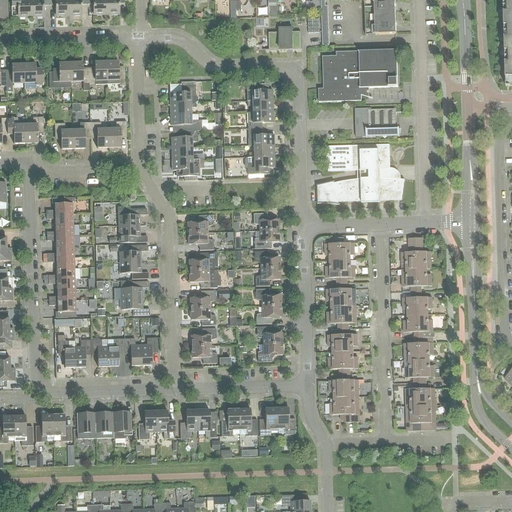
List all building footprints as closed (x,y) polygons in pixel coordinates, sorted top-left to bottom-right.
[(26,16),(31,16),(30,0),(11,0),(11,7),(17,7),(18,17),(19,18),(25,18),(26,16)] [(30,0),(31,16),(35,16),(37,17),(42,17),(44,16),(43,7),(49,6),(48,0),(30,0)] [(48,0),(49,6),(55,6),(55,15),(56,15),(57,17),(62,17),(64,15),(68,15),(67,0),(48,0)] [(67,0),(68,15),(73,15),(75,16),(80,16),(81,15),(81,5),(87,5),(86,0),(67,0)] [(86,0),(87,5),(93,5),(93,14),(95,16),(100,16),(101,14),(106,14),(105,0),(86,0)] [(105,0),(106,14),(111,14),(112,15),(118,15),(119,13),(119,4),(125,4),(124,0),(105,0)] [(364,0),(365,36),(395,35),(396,35),(394,0),(327,0),(328,0),(364,0)] [(511,0),(502,0),(506,87),(511,86),(511,0)] [(271,10),(269,10),(269,18),(277,18),(277,10),(277,2),(271,2),(271,10)] [(313,19),(308,19),(308,34),(314,33),(319,33),(319,19),(313,19)] [(262,51),(301,49),(301,32),(293,32),(292,29),(279,29),(279,33),(268,33),(269,50),(262,50),(262,51)] [(367,89),(398,88),(397,51),(336,53),(336,57),(322,57),(323,89),(318,90),(319,103),(361,102),(361,96),(372,99),(372,98),(367,97),(367,89)] [(107,85),(119,85),(119,86),(125,86),(125,71),(119,71),(118,62),(106,63),(107,81),(107,85)] [(70,64),(71,82),(83,82),(83,92),(89,91),(89,84),(89,72),(83,72),(83,63),(70,64)] [(89,84),(95,84),(95,86),(107,85),(107,81),(106,63),(94,63),(95,72),(89,72),(89,84)] [(71,82),(70,64),(58,64),(59,73),(48,73),(49,88),(53,88),(70,88),(70,87),(71,87),(71,82)] [(6,93),(12,93),(12,84),(24,84),(23,65),(11,65),(11,74),(6,74),(6,87),(6,93)] [(23,65),(24,84),(24,90),(36,90),(36,86),(42,86),(42,69),(36,70),(35,65),(23,65)] [(267,85),(261,85),(246,85),(247,96),(247,102),(252,102),(272,101),(272,91),(267,91),(267,85)] [(170,94),(170,104),(195,103),(195,104),(198,103),(197,98),(195,97),(195,87),(181,87),(181,93),(170,94)] [(252,102),(247,102),(247,107),(252,107),(252,113),(274,113),(274,112),(273,112),(272,101),(252,102)] [(169,116),(191,115),(191,108),(196,108),(195,104),(195,103),(170,104),(170,115),(169,115),(169,116)] [(371,109),(355,110),(355,118),(355,127),(356,138),(366,138),(367,138),(399,137),(399,129),(398,129),(398,130),(394,130),(393,113),(371,113),(371,109)] [(248,120),(248,130),(262,130),(262,124),(273,124),(273,113),(274,113),(252,113),(247,113),(248,120)] [(182,126),(182,132),(196,132),(201,132),(201,121),(191,121),(191,115),(169,116),(170,116),(171,126),(182,126)] [(33,125),(25,125),(26,144),(38,144),(37,131),(43,130),(43,118),(33,118),(33,125)] [(18,119),(7,119),(7,132),(13,131),(14,144),(26,144),(25,125),(18,126),(18,119)] [(116,130),(108,130),(109,149),(121,148),(121,135),(127,135),(126,122),(116,123),(116,130)] [(85,136),(91,136),(90,123),(80,124),(80,131),(72,131),(73,150),(85,149),(85,136)] [(90,123),(91,136),(97,136),(97,149),(109,149),(108,130),(101,130),(101,123),(90,123)] [(72,131),(65,131),(65,124),(54,124),(54,137),(61,137),(61,150),(73,150),(72,131)] [(248,130),(248,141),(248,147),(253,147),(275,146),(274,146),(273,135),(262,136),(262,130),(248,130)] [(196,132),(182,132),(183,138),(171,138),(171,149),(170,149),(192,149),(192,142),(197,142),(196,132)] [(390,170),(390,166),(389,145),(351,146),(352,171),(357,171),(388,170),(390,170)] [(254,158),(274,157),(274,146),(275,146),(253,147),(254,153),(249,154),(249,158),(254,158)] [(328,157),(328,161),(328,172),(352,171),(351,146),(327,147),(327,148),(328,157)] [(192,155),(192,149),(170,149),(171,149),(172,160),(192,160),(197,160),(197,155),(192,155)] [(249,175),(263,175),(269,174),(269,168),(274,168),(274,157),(254,158),(249,158),(246,159),(245,160),(244,161),(244,167),(245,168),(247,169),(249,169),(249,175)] [(199,160),(197,160),(192,160),(172,160),(172,171),(184,171),(184,177),(197,177),(198,177),(198,168),(199,168),(199,160)] [(346,181),(341,182),(335,184),(334,182),(317,186),(317,205),(323,204),(328,204),(333,205),(340,205),(338,203),(402,201),(404,180),(399,180),(393,179),(388,179),(388,170),(357,171),(357,180),(352,180),(346,181)] [(46,211),(46,216),(73,215),(72,204),(64,204),(64,198),(52,199),(52,205),(54,205),(55,211),(46,211)] [(118,216),(118,227),(140,227),(139,216),(146,216),(146,209),(129,210),(130,216),(118,216)] [(260,226),(260,232),(278,231),(278,220),(267,221),(267,214),(253,215),(253,225),(260,226)] [(55,226),(73,226),(73,215),(46,216),(46,220),(55,220),(55,226)] [(188,223),(188,234),(207,234),(207,228),(213,226),(212,221),(212,216),(198,216),(199,223),(188,223)] [(47,237),(73,237),(73,226),(55,226),(55,233),(47,233),(47,237)] [(140,227),(118,227),(119,238),(119,244),(130,244),(147,243),(147,237),(140,237),(140,227)] [(278,231),(260,232),(260,238),(254,240),(254,250),(268,249),(268,243),(279,242),(278,231)] [(207,240),(207,234),(188,234),(188,245),(199,245),(199,251),(213,251),(213,241),(207,240)] [(74,247),(73,237),(47,237),(47,242),(55,241),(56,248),(74,247)] [(315,243),(315,247),(322,247),(322,243),(324,240),(324,238),(321,238),(318,240),(317,241),(315,243)] [(329,256),(330,262),(340,262),(339,239),(335,239),(335,245),(325,245),(325,256),(329,256)] [(339,239),(340,262),(350,261),(350,256),(354,256),(354,244),(343,244),(343,239),(339,239)] [(416,247),(415,239),(411,239),(407,239),(408,253),(401,254),(401,265),(402,271),(416,270),(416,247)] [(416,247),(416,270),(427,270),(431,270),(431,264),(430,253),(423,253),(422,239),(419,239),(415,239),(416,247)] [(120,264),(141,263),(140,252),(147,252),(147,246),(131,246),(131,252),(119,253),(120,264)] [(47,255),(47,259),(74,258),(74,247),(56,248),(56,254),(47,255)] [(0,249),(0,261),(11,262),(11,249),(6,249),(6,250),(0,249)] [(261,264),(261,270),(280,269),(279,258),(269,258),(268,252),(254,253),(255,262),(261,264)] [(200,261),(189,261),(189,272),(208,272),(208,271),(214,271),(214,268),(218,268),(217,260),(214,260),(213,254),(199,254),(200,261)] [(56,270),(74,269),(74,258),(47,259),(47,263),(56,263),(56,270)] [(350,261),(340,262),(341,284),(345,284),(344,279),(348,279),(353,279),(355,279),(355,267),(350,267),(350,261)] [(340,262),(330,262),(330,267),(325,268),(326,279),(336,279),(337,284),(341,284),(340,262)] [(141,274),(141,263),(120,264),(120,274),(131,274),(132,280),(148,280),(148,273),(141,274)] [(75,280),(74,269),(56,270),(56,276),(48,276),(48,281),(75,280)] [(280,269),(261,270),(261,276),(255,278),(255,287),(269,287),(269,281),(280,280),(280,269)] [(416,270),(402,271),(402,288),(413,288),(413,293),(417,293),(416,270)] [(427,270),(416,270),(417,293),(421,293),(421,287),(431,287),(431,275),(427,275),(427,270)] [(208,272),(189,272),(190,283),(200,283),(200,289),(214,289),(217,289),(217,285),(220,282),(220,278),(217,275),(217,271),(214,271),(208,271),(208,272)] [(57,285),(57,291),(75,291),(75,280),(48,281),(48,285),(57,285)] [(121,300),(142,299),(141,289),(148,289),(148,282),(132,283),(132,289),(120,289),(121,300)] [(331,302),(331,308),(341,307),(341,284),(337,284),(337,290),(326,290),(326,302),(331,302)] [(341,284),(341,307),(352,307),(352,302),(356,301),(355,290),(349,290),(345,290),(345,284),(341,284)] [(0,308),(0,302),(13,301),(12,289),(8,289),(8,290),(0,289),(0,308)] [(262,308),(281,307),(280,296),(270,296),(269,290),(255,290),(256,300),(262,302),(262,308)] [(75,291),(57,291),(57,298),(49,298),(49,302),(75,301),(75,291)] [(190,299),(190,310),(209,309),(209,303),(215,301),(214,292),(201,292),(201,298),(190,299)] [(417,293),(413,293),(413,299),(402,299),(403,311),(407,311),(407,316),(418,316),(417,293)] [(421,293),(417,293),(418,316),(428,315),(428,310),(432,310),(432,298),(421,298),(421,293)] [(142,310),(142,299),(121,300),(121,311),(133,310),(133,317),(149,316),(149,310),(142,310)] [(55,319),(67,318),(67,313),(76,312),(75,301),(49,302),(49,306),(57,306),(58,313),(55,313),(55,319)] [(281,318),(281,307),(262,308),(262,314),(256,315),(257,325),(271,325),(270,318),(281,318)] [(341,307),(331,308),(331,313),(327,313),(327,325),(338,325),(338,330),(342,330),(341,307)] [(352,307),(341,307),(342,330),(346,330),(346,324),(356,324),(356,312),(356,307),(352,307)] [(209,309),(190,310),(191,321),(201,321),(202,327),(216,326),(215,317),(209,315),(209,309)] [(428,315),(418,316),(418,338),(422,338),(422,333),(433,332),(432,321),(428,321),(428,315)] [(414,339),(418,338),(418,316),(407,316),(407,322),(403,322),(403,333),(414,333),(414,339)] [(0,330),(9,330),(8,318),(0,318),(0,330)] [(161,332),(160,320),(152,321),(153,332),(161,332)] [(263,345),(282,345),(282,334),(271,334),(271,328),(257,328),(257,338),(263,339),(263,345)] [(0,348),(2,348),(1,342),(14,341),(13,329),(9,330),(0,330),(0,348)] [(191,337),(192,348),(210,347),(210,341),(216,339),(216,329),(202,330),(202,336),(191,337)] [(332,348),(332,353),(343,353),(342,330),(338,330),(338,336),(328,336),(328,348),(332,348)] [(342,330),(343,353),(353,353),(353,347),(357,347),(357,335),(346,336),(346,330),(342,330)] [(75,369),(74,348),(69,348),(68,342),(65,342),(65,336),(57,336),(58,355),(64,354),(65,369),(75,369)] [(415,344),(404,345),(404,356),(404,362),(409,362),(419,361),(418,338),(414,339),(415,344)] [(418,338),(419,361),(429,361),(429,355),(434,355),(433,344),(423,344),(422,338),(418,338)] [(147,346),(141,346),(141,366),(152,366),(151,352),(158,352),(157,339),(146,339),(147,346)] [(113,340),(107,341),(108,367),(119,367),(118,353),(124,353),(124,340),(113,340)] [(135,340),(124,340),(124,353),(130,352),(131,367),(141,366),(141,346),(135,346),(135,340)] [(85,354),(91,354),(91,341),(80,341),(80,348),(74,348),(75,369),(85,368),(85,354)] [(108,367),(107,341),(101,341),(91,341),(91,354),(97,353),(98,368),(108,367)] [(282,356),(282,345),(263,345),(263,351),(257,353),(258,363),(272,362),(272,356),(282,356)] [(210,347),(192,348),(192,359),(203,358),(203,365),(217,364),(216,354),(210,353),(210,347)] [(343,353),(332,353),(333,359),(328,359),(329,370),(339,370),(340,376),(343,376),(343,353)] [(353,353),(343,353),(343,376),(347,376),(347,370),(358,370),(357,358),(353,358),(353,353)] [(0,370),(10,370),(10,358),(0,358),(0,370)] [(220,360),(220,368),(232,367),(232,359),(220,360)] [(419,361),(409,362),(409,367),(405,367),(405,379),(416,379),(416,384),(420,384),(419,361)] [(429,361),(419,361),(420,384),(424,384),(424,378),(434,378),(434,366),(430,366),(429,361)] [(0,388),(3,388),(3,383),(2,382),(15,382),(15,369),(10,370),(0,370),(0,388)] [(344,398),(343,376),(340,376),(340,382),(329,382),(329,384),(329,393),(334,393),(334,399),(344,398)] [(348,381),(347,376),(343,376),(344,398),(359,398),(358,381),(348,381)] [(410,407),(420,407),(420,384),(416,384),(416,390),(405,390),(406,402),(406,407),(410,407)] [(424,384),(420,384),(420,407),(437,406),(437,401),(435,400),(435,389),(424,390),(424,384)] [(341,416),(341,421),(345,421),(344,398),(334,399),(334,404),(330,404),(330,416),(341,416)] [(359,423),(359,415),(359,398),(344,398),(345,421),(345,424),(359,423)] [(421,431),(436,431),(435,414),(437,411),(437,406),(420,407),(421,431)] [(406,413),(406,425),(407,432),(421,431),(420,407),(410,407),(406,407),(406,413)] [(295,419),(290,420),(289,420),(288,408),(277,409),(277,434),(284,434),(284,436),(295,435),(295,419)] [(257,437),(257,421),(251,421),(250,409),(239,410),(239,436),(246,435),(246,437),(257,437)] [(277,409),(265,409),(265,420),(259,420),(259,436),(271,436),(271,435),(277,434),(277,409)] [(209,410),(198,411),(198,432),(205,431),(205,439),(216,439),(216,425),(209,425),(209,410)] [(233,436),(239,436),(239,410),(227,410),(227,421),(221,422),(221,438),(233,437),(233,436)] [(168,411),(156,412),(156,433),(164,432),(164,440),(175,440),(174,426),(168,426),(168,411)] [(191,432),(198,432),(198,411),(186,411),(186,426),(180,426),(180,439),(191,439),(191,432)] [(149,433),(156,433),(156,412),(144,412),(145,427),(138,427),(139,441),(150,440),(149,433)] [(113,413),(95,414),(95,439),(113,439),(113,413)] [(131,413),(113,413),(113,439),(113,440),(125,440),(129,436),(131,436),(131,413)] [(77,440),(95,439),(95,414),(77,414),(77,434),(77,440)] [(54,441),(54,436),(53,415),(41,416),(41,427),(35,427),(36,443),(47,443),(47,441),(54,441)] [(64,415),(53,415),(54,436),(60,436),(60,443),(72,442),(71,426),(65,426),(64,415)] [(14,417),(14,438),(14,442),(21,442),(21,447),(33,446),(32,427),(26,428),(25,416),(14,417)] [(8,438),(14,438),(14,417),(2,417),(2,428),(0,428),(0,444),(8,444),(8,438)] [(290,507),(290,511),(310,511),(310,501),(294,502),(293,496),(281,496),(282,507),(290,507)] [(183,503),(183,509),(177,509),(176,511),(193,511),(193,503),(183,503)]
